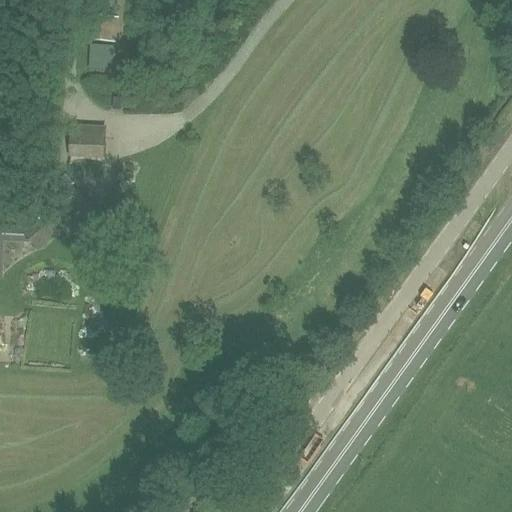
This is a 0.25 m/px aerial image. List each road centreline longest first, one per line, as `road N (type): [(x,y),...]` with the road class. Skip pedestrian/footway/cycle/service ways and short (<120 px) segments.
road 1 (unclassified): [(249,511),(511,149)]
road 2 (primary): [(300,511),(511,223)]
